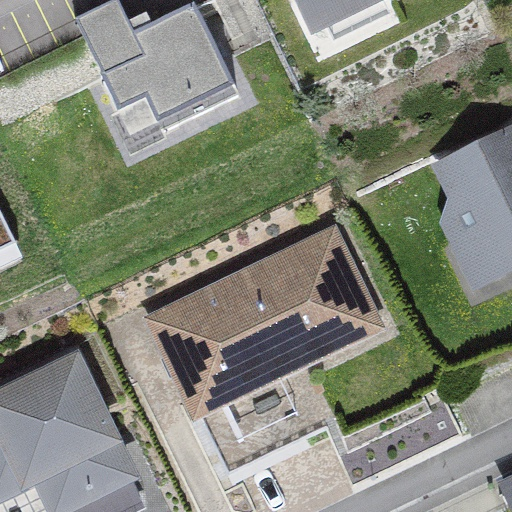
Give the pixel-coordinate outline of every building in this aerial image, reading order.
[(133,34),(116,0),(115,0),(74,20),(134,147),(238,97),(193,5),(133,34)] [(299,0),(314,29),(373,0),(299,0)] [(511,134),(442,168),(457,200),(451,216),(461,236),(477,242),(492,274),(511,264),(511,134)] [(0,216),(0,253),(15,247),(0,216)] [(375,326),(331,234),(150,321),(226,476),(304,438),(273,375),(375,326)] [(106,511),(138,497),(73,361),(0,396),(0,494),(37,477),(53,511),(106,511)] [(511,480),(502,485),(511,507),(511,480)]
